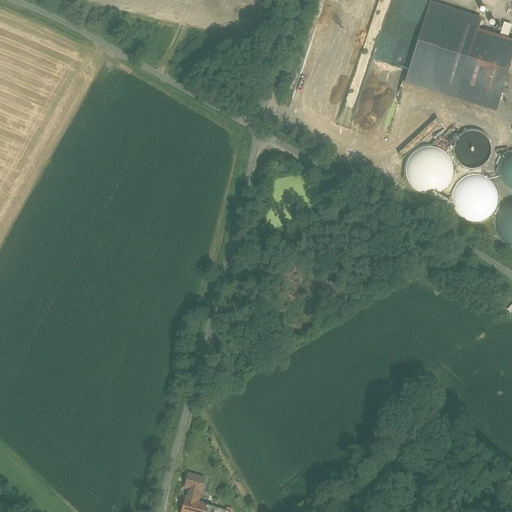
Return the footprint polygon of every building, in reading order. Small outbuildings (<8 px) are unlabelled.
[(318,53),(357,65),(370,23),(360,19),(359,23),(355,21),(354,24),(348,22),(347,27),(352,28),(350,34),(343,32),(342,34),(330,30),(329,35),(324,33),(318,53)] [(499,110),(511,65),(511,36),(479,27),(458,98),(499,110)] [(493,146),(491,139),(485,133),(480,130),(473,129),(465,131),(459,136),(456,143),(455,151),(457,158),(462,163),(469,167),(476,168),(483,165),(489,161),(493,154),(493,146)] [(452,167),(449,159),(443,152),(436,148),(428,147),(418,150),(412,155),(407,164),(407,174),(409,181),(415,188),(423,192),(431,193),(440,190),(447,185),(451,177),(452,167)] [(499,195),(497,187),(490,180),(483,176),(475,175),(466,178),(459,183),(454,192),(454,202),(456,209),(462,216),(470,220),(478,221),(488,219),(494,213),(499,205),(499,195)] [(511,204),(510,205),(503,210),(499,218),(498,228),(501,236),(506,242),(511,245),(511,204)] [(207,476),(189,472),(185,488),(188,488),(185,499),(199,502),(202,491),(203,492),(207,476)] [(199,502),(185,499),(184,498),(181,510),(180,511),(205,511),(207,505),(207,504),(199,502)]
